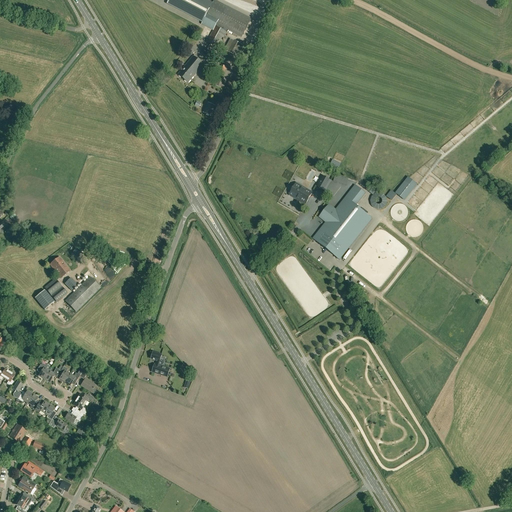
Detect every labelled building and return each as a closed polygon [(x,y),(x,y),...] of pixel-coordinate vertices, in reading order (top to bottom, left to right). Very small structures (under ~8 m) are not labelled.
[(201,25),(213,31),(207,42),(218,48),(227,32),(222,30),(224,27),(242,37),(251,19),(216,0),(214,0),(213,3),(207,0),(169,0),(167,4),(202,23),(201,25)] [(188,83),(204,65),(193,56),(178,74),(188,83)] [(221,65),(217,76),(222,77),(226,67),(221,65)] [(214,109),(216,106),(208,103),(204,113),(211,116),(214,109)] [(322,175),(316,186),(325,191),(331,181),(322,175)] [(297,182),(289,195),(297,199),(299,200),(299,201),(300,201),(301,201),(305,204),(305,205),(313,192),(297,182)] [(404,182),(395,193),(405,200),(413,189),(404,182)] [(326,222),(313,239),(339,260),(372,218),(356,206),(365,193),(355,185),(336,210),(329,204),(319,217),(326,222)] [(70,271),(59,257),(50,265),(61,279),(70,271)] [(76,312),(101,288),(90,277),(65,301),(76,312)] [(71,290),(77,285),(70,278),(65,284),(71,290)] [(67,294),(55,279),(44,287),(56,302),(67,294)] [(35,298),(45,310),(54,302),(44,290),(35,298)] [(152,372),(167,377),(170,369),(161,366),(163,360),(161,359),(162,355),(153,352),(152,355),(151,355),(150,358),(151,358),(151,359),(153,360),(155,361),(155,360),(157,361),(156,365),(155,364),(152,372)] [(44,379),(49,371),(46,368),(47,367),(43,364),(40,365),(36,371),(40,373),(38,376),(44,379)] [(64,382),(70,374),(66,371),(68,369),(63,367),(62,369),(60,371),(58,374),(60,375),(61,376),(59,379),(64,382)] [(49,371),(44,379),(49,383),(54,376),(55,376),(56,377),(58,374),(60,371),(56,368),(53,373),(49,371)] [(5,379),(10,372),(5,369),(3,372),(1,371),(2,370),(0,369),(0,376),(1,377),(0,378),(0,379),(2,380),(3,378),(5,379)] [(10,372),(5,379),(8,381),(7,384),(11,386),(14,382),(11,380),(15,375),(10,372)] [(79,377),(80,376),(76,373),(75,374),(74,376),(70,374),(64,382),(70,386),(73,381),(75,383),(78,379),(79,377)] [(99,392),(93,388),(95,385),(85,379),(81,386),(96,396),(99,392)] [(18,399),(22,392),(19,390),(23,385),(17,382),(13,389),(16,391),(14,395),(14,397),(18,399)] [(27,403),(33,394),(27,391),(26,393),(23,391),(22,392),(18,399),(20,401),(22,402),(24,400),(27,403)] [(35,410),(39,402),(36,400),(38,398),(33,394),(27,403),(31,405),(30,407),(35,410)] [(76,400),(85,405),(87,401),(89,403),(91,401),(92,402),(93,399),(87,395),(85,398),(80,394),(76,400)] [(83,408),(85,405),(76,400),(73,405),(81,410),(80,412),(77,410),(75,413),(82,417),(83,414),(84,415),(86,413),(84,409),(83,408)] [(44,414),(50,405),(44,402),(42,404),(39,402),(35,410),(39,413),(40,411),(44,414)] [(51,421),(52,420),(56,413),(53,411),(55,408),(50,405),(44,414),(48,416),(47,418),(51,421)] [(82,417),(75,413),(74,413),(73,415),(68,413),(65,418),(73,423),(76,419),(80,422),(82,417)] [(52,420),(51,421),(49,425),(54,428),(55,426),(63,431),(67,425),(59,420),(57,423),(52,420)] [(17,425),(10,436),(19,443),(26,432),(17,425)] [(27,449),(31,442),(25,437),(20,444),(27,449)] [(42,451),(44,445),(35,441),(33,447),(42,451)] [(25,465),(21,471),(31,477),(34,472),(37,474),(40,475),(43,471),(40,469),(32,464),(30,468),(27,466),(25,465)] [(22,480),(18,486),(30,494),(36,485),(30,481),(27,484),(22,480)] [(53,481),(50,487),(59,493),(61,488),(67,491),(71,484),(63,480),(60,485),(53,481)] [(28,506),(31,502),(34,502),(35,500),(30,496),(28,499),(21,495),(18,500),(28,506)] [(26,511),(25,511),(28,506),(18,500),(15,505),(22,509),(20,511),(26,511)] [(47,503),(44,501),(39,507),(42,509),(47,503)]
